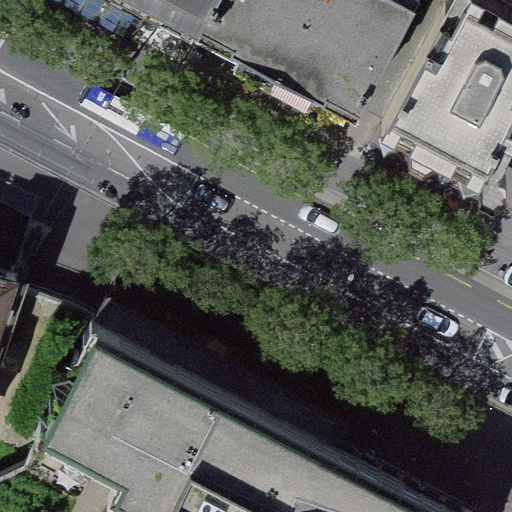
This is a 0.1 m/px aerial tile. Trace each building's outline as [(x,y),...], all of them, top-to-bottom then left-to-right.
[(156,0),(194,20),(205,0),(156,0)] [(205,0),(194,20),(358,105),(412,0),(205,0)] [(511,2),(507,0),(446,0),(382,118),(496,177),(511,142),(511,2)] [(0,326),(17,284),(0,278),(0,326)] [(0,494),(7,492),(35,447),(98,328),(17,284),(0,326),(0,494)] [(113,301),(98,328),(351,462),(365,435),(113,301)] [(158,511),(444,511),(351,462),(98,328),(35,447),(158,511)] [(0,511),(158,511),(35,447),(7,492),(0,494),(0,511)]
